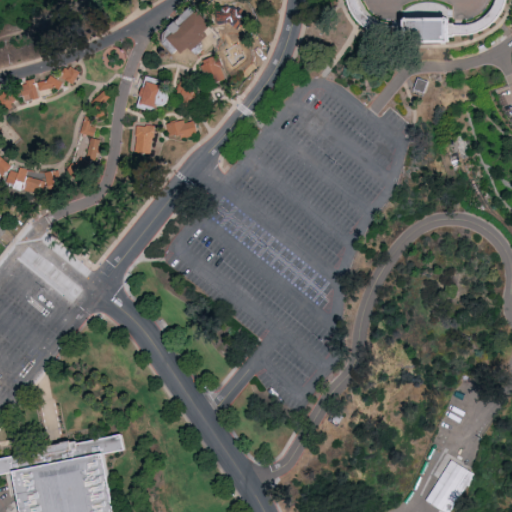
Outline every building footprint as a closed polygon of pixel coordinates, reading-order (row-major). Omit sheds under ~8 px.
[(355,0),(356,4),(360,12),(365,17),(373,23),(379,26),(389,28),(396,29),(396,25),(401,25),(401,20),(448,20),(448,25),(452,25),(453,28),(457,28),(467,27),(476,25),(487,18),(495,6),(495,0),(506,0),(505,5),(502,14),(498,20),(492,26),(486,30),(475,35),(470,37),(463,38),(453,38),(452,39),(448,39),(448,44),(400,44),(400,39),(398,39),(395,37),(389,36),(382,35),(376,32),(370,29),(366,27),(357,19),(352,11),(349,5),(348,0),(355,0)] [(161,37),(195,4),(216,25),(209,32),(212,35),(185,61),(161,37)] [(215,11),(221,10),(220,8),(232,8),(246,17),(236,31),(229,24),(217,26),(215,11)] [(222,53),(233,67),(245,58),(234,44),(222,53)] [(206,64),(205,58),(220,53),(229,79),(211,86),(203,65),(206,64)] [(75,83),(82,71),(75,67),(68,79),(75,83)] [(65,82),(61,88),(57,86),(42,90),(39,81),(46,80),(48,81),(52,75),(65,82)] [(140,105),(148,75),(167,80),(166,84),(168,85),(167,87),(170,89),(172,92),(173,96),(172,100),(169,103),(165,105),(162,105),(161,111),(140,105)] [(41,98),(35,78),(27,80),(32,100),(41,98)] [(113,95),(107,100),(105,97),(101,101),(97,97),(107,88),(113,95)] [(0,99),(0,95),(6,90),(8,93),(12,90),(19,97),(13,103),(15,106),(9,111),(0,99)] [(82,132),(87,114),(95,117),(92,125),(99,127),(96,136),(82,132)] [(171,136),(167,121),(180,118),(181,119),(186,118),(187,122),(195,120),(198,121),(201,128),(200,131),(198,134),(184,138),(183,135),(178,136),(178,134),(171,136)] [(136,148),(138,135),(136,135),(137,124),(146,125),(147,123),(155,124),(154,135),(153,135),(152,149),(136,148)] [(92,136),(88,157),(97,159),(99,152),(102,152),(102,148),(100,148),(101,138),(92,136)] [(0,154),(0,171),(1,172),(5,171),(7,173),(13,165),(0,154)] [(73,162),(67,171),(83,180),(88,171),(73,162)] [(12,169),(8,180),(16,183),(15,185),(23,188),(29,168),(23,166),(21,172),(12,169)] [(47,171),(49,185),(58,183),(55,170),(47,171)] [(29,175),(26,189),(45,194),(48,181),(29,175)] [(450,435),(439,430),(454,397),(465,402),(450,435)] [(439,455),(427,449),(435,434),(446,440),(439,455)] [(0,460),(51,450),(60,449),(78,445),(124,436),(127,451),(106,455),(117,511),(22,511),(15,473),(0,475),(0,460)] [(453,511),(444,511),(428,501),(452,462),(475,477),(453,511)]
